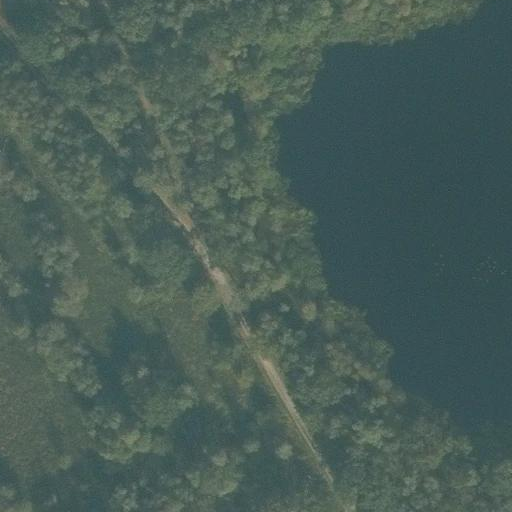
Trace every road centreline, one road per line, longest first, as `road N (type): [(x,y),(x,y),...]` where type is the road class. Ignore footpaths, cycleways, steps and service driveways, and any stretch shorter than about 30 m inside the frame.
road 1 (track): [(356,511),(197,244)]
road 2 (track): [(197,244),(0,36)]
road 3 (track): [(197,244),(195,215),(135,80),(129,46)]
